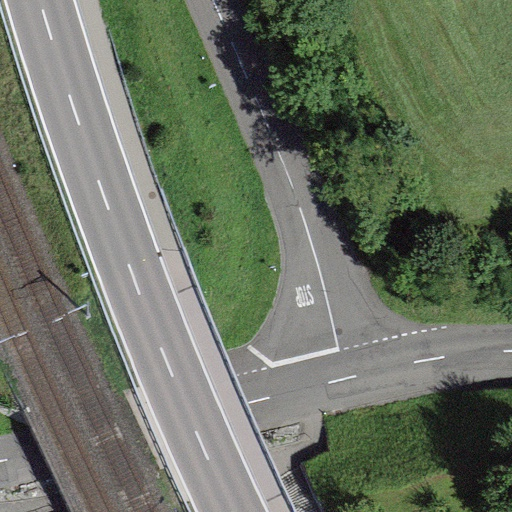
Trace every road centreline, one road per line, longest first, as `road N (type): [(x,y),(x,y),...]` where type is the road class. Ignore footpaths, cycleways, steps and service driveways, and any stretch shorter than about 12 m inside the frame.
road 1 (tertiary): [(41,0),(142,296),(234,511)]
road 2 (unclassified): [(352,378),(312,237),(216,0)]
road 3 (unclassified): [(0,463),(352,378)]
road 4 (unclassified): [(352,378),(511,352)]
